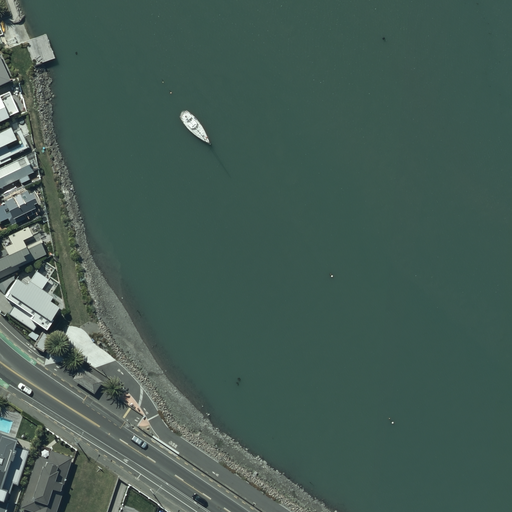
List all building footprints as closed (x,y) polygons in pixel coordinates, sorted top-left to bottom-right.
[(0,81),(9,77),(0,57),(0,81)] [(0,119),(1,119),(1,117),(12,112),(3,92),(0,93),(0,119)] [(0,162),(7,159),(6,156),(27,147),(20,131),(17,132),(16,130),(5,135),(2,128),(0,129),(0,162)] [(0,186),(16,179),(18,183),(27,179),(25,175),(30,173),(22,156),(0,166),(0,186)] [(0,223),(10,219),(12,223),(36,212),(32,203),(29,204),(21,186),(0,195),(0,198),(1,200),(0,200),(0,223)] [(27,225),(7,234),(10,240),(2,244),(5,249),(0,250),(0,276),(19,268),(18,266),(47,253),(36,229),(31,232),(27,225)] [(14,305),(9,312),(34,330),(37,326),(42,329),(49,320),(47,318),(56,306),(48,300),(51,296),(28,280),(24,285),(14,278),(4,292),(5,293),(2,297),(14,305)] [(39,332),(29,346),(39,353),(49,338),(39,332)] [(80,366),(72,378),(94,393),(102,381),(80,366)] [(8,438),(0,435),(0,511),(5,501),(3,500),(8,484),(14,485),(25,449),(7,443),(8,438)] [(67,457),(46,450),(43,458),(33,455),(16,507),(29,511),(28,511),(51,511),(59,489),(57,488),(67,457)]
